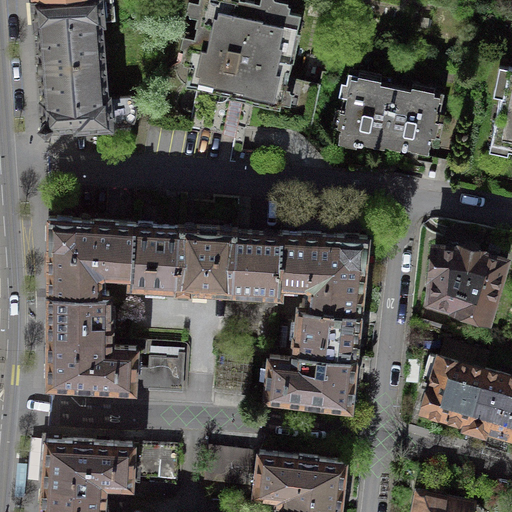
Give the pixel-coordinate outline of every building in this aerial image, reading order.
[(108,94),(105,94),(99,20),(102,20),(101,19),(114,18),(112,0),(33,0),(35,25),(36,25),(39,53),(38,53),(38,62),(39,72),(40,72),(42,100),(41,100),(44,127),(76,124),(76,127),(110,124),(110,123),(133,121),(133,119),(134,118),(134,116),(135,115),(135,114),(135,112),(135,110),(135,109),(135,107),(135,105),(135,103),(134,101),(134,100),(133,98),(133,97),(132,95),(131,93),(108,95),(108,94)] [(186,80),(185,86),(196,88),(190,121),(236,124),(236,123),(241,124),(246,125),(251,103),(280,109),(284,88),(286,89),(292,59),(293,59),(298,36),(299,36),(300,30),(297,29),(298,24),(301,12),(274,6),(275,4),(257,0),(256,0),(198,0),(199,0),(194,24),(196,24),(191,50),(192,51),(189,66),(186,80)] [(511,146),(511,66),(509,66),(503,94),(501,94),(489,149),(491,149),(492,142),(511,146)] [(339,134),(338,140),(345,142),(356,144),(357,142),(362,143),(362,140),(366,141),(366,142),(373,143),(373,144),(384,146),(385,144),(389,145),(394,146),(400,147),(401,145),(402,145),(402,146),(403,146),(403,147),(404,147),(405,147),(406,146),(406,145),(410,146),(417,148),(417,149),(428,151),(429,148),(428,147),(432,126),(433,126),(440,94),(351,75),(339,134)] [(135,193),(136,214),(186,213),(186,191),(135,193)] [(131,282),(134,220),(49,215),(49,249),(49,291),(109,291),(109,290),(99,290),(99,272),(104,270),(130,271),(129,282),(131,282)] [(136,222),(136,220),(134,220),(131,282),(174,285),(174,289),(176,289),(179,223),(178,223),(178,224),(171,224),(136,222)] [(192,286),(233,288),(237,227),(186,224),(179,223),(176,289),(191,291),(192,286)] [(237,227),(233,288),(278,291),(281,229),(279,229),(279,231),(246,229),(240,228),(240,227),(237,227)] [(278,291),(280,291),(280,280),(306,282),(311,284),(309,303),(299,302),(299,304),(359,310),(367,234),(324,232),(281,229),(278,291)] [(460,247),(436,244),(430,298),(487,315),(504,258),(480,251),(480,250),(470,248),(461,246),(460,247)] [(109,320),(109,291),(49,291),(48,297),(48,329),(48,336),(110,336),(110,320),(109,320)] [(359,317),(359,310),(299,304),(296,332),(295,332),(293,348),(355,354),(359,317)] [(182,388),(184,356),(150,354),(149,365),(135,365),(136,345),(110,343),(110,336),(48,336),(48,382),(91,384),(133,386),(133,385),(148,386),(182,388)] [(354,362),(355,354),(293,348),(292,355),(269,353),(265,394),(350,404),(354,362)] [(220,351),(216,388),(232,390),(248,392),(252,360),(237,358),(238,353),(220,351)] [(466,423),(468,423),(484,366),(439,353),(439,354),(430,352),(426,367),(430,368),(434,369),(431,380),(429,379),(421,409),(467,422),(466,423)] [(484,427),(511,435),(511,374),(484,366),(468,423),(476,426),(484,428),(484,427)] [(45,464),(44,481),(105,486),(106,480),(130,481),(131,463),(136,463),(135,474),(150,475),(149,491),(175,492),(176,477),(178,443),(139,441),(139,443),(132,442),(132,440),(79,438),(47,436),(45,464)] [(277,500),(339,508),(339,501),(344,458),(259,448),(259,451),(207,445),(205,477),(255,483),(254,490),(278,493),(277,500)] [(105,486),(44,481),(41,511),(101,511),(102,502),(104,502),(105,486)] [(412,511),(480,511),(482,507),(480,504),(472,502),(473,499),(437,492),(418,488),(412,511)] [(338,511),(339,508),(277,500),(275,511),(338,511)]
